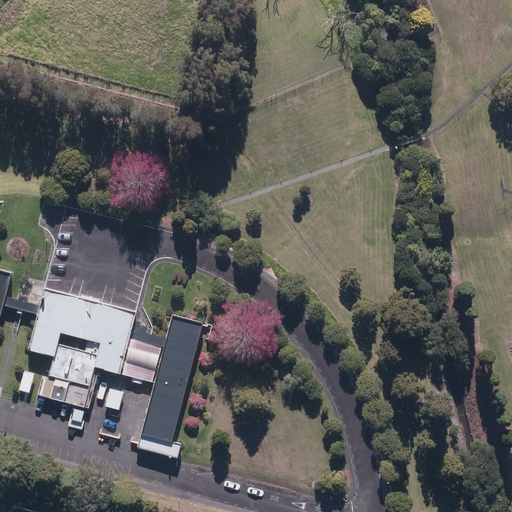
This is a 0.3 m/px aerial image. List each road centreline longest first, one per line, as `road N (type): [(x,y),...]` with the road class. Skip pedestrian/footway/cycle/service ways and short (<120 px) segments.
road 1 (unclassified): [(375,511),(347,392),(320,349),(265,289),(155,238)]
road 2 (unclassified): [(313,511),(0,419)]
